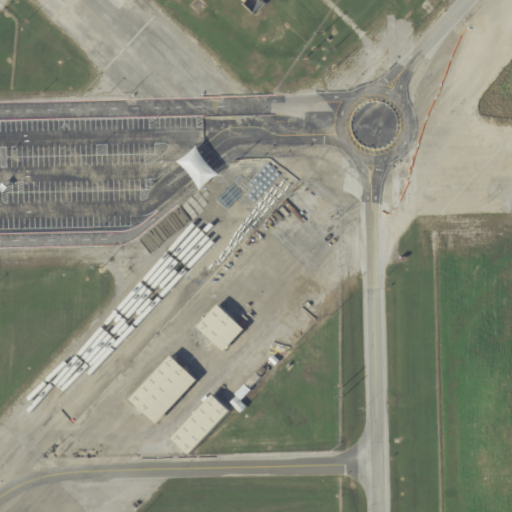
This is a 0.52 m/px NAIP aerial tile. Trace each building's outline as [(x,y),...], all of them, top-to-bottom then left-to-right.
[(262,0),(266,4),(256,14),(245,3),(247,2),(245,0),(262,0)] [(202,187),(219,173),(196,147),(179,161),(202,187)] [(327,300),(331,304),(322,314),(316,309),(325,298),(327,300)] [(246,329),(225,352),(199,327),(219,305),(246,329)] [(198,381),(157,424),(131,400),(172,356),(198,381)] [(274,361),(276,363),(273,367),(267,362),(271,358),(274,361)] [(265,372),(261,377),(257,373),(261,369),(265,372)] [(261,378),(250,389),(245,384),(256,373),(261,378)] [(249,390),(251,391),(241,401),(235,395),(245,385),(249,390)] [(231,412),(190,455),(173,439),(214,395),(231,412)] [(240,402),(246,408),(240,414),(230,403),(236,398),(240,402)]
